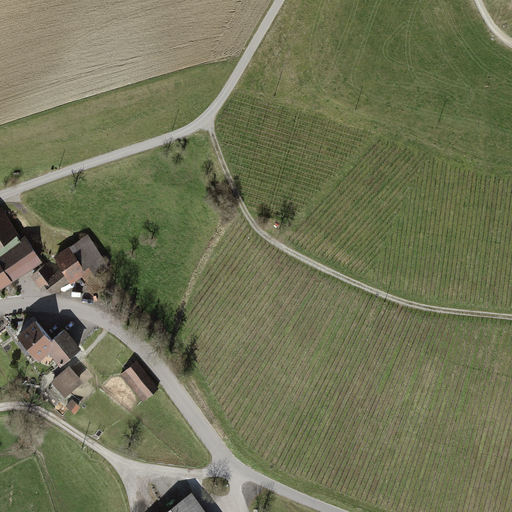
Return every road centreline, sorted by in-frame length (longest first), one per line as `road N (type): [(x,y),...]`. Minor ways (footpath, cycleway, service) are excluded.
road 1 (residential): [(330,511),(247,468),(133,338),(100,317),(50,302),(0,310)]
road 2 (track): [(511,315),(431,308),(280,242),(252,218),(205,114)]
road 3 (track): [(281,0),(215,107),(183,129),(0,197)]
road 4 (unknown): [(0,415),(47,416),(114,459),(153,472),(223,478),(247,468),(248,511)]
